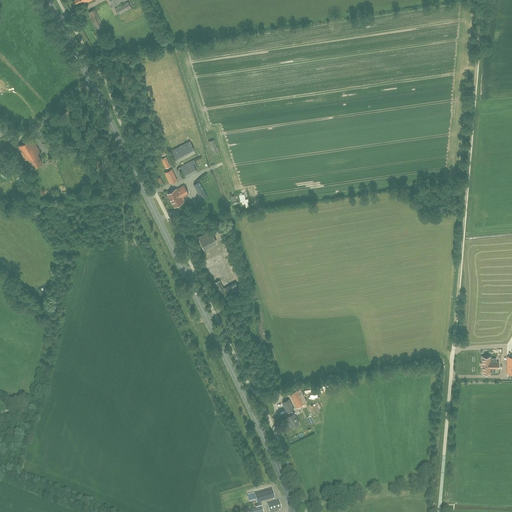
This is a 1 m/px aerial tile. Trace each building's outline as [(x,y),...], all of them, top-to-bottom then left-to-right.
[(118,15),(132,8),(128,2),(115,9),(118,15)] [(97,31),(103,28),(95,10),(88,13),(97,31)] [(33,168),(42,162),(37,154),(40,152),(32,138),(17,146),(25,161),(29,160),(33,168)] [(219,152),(214,140),(209,142),(213,154),(219,152)] [(194,150),(190,141),(172,150),(177,159),(194,150)] [(166,169),(171,166),(166,157),(161,160),(166,169)] [(192,161),(181,166),(186,178),(198,172),(192,161)] [(170,184),(177,181),(172,169),(165,173),(170,184)] [(202,201),(208,197),(199,182),(193,185),(202,201)] [(168,194),(172,200),(173,202),(172,202),(174,207),(184,201),(182,198),(189,194),(184,185),(177,190),(176,189),(168,194)] [(198,237),(205,250),(217,243),(211,231),(198,237)] [(219,280),(215,283),(222,297),(227,295),(226,295),(238,289),(235,283),(224,289),(219,280)] [(490,371),(491,371),(491,368),(499,368),(499,362),(491,362),(491,358),(490,358),(490,357),(482,357),(482,373),(490,373),(490,371)] [(290,393),(296,407),(303,404),(297,390),(290,393)] [(292,427),(299,424),(294,414),(293,414),(291,410),(294,409),(289,399),(282,403),(287,413),(288,412),(290,416),(287,417),(292,427)] [(274,498),(272,489),(254,494),(257,503),(274,498)] [(279,500),(267,504),(269,511),(273,511),(282,509),(279,500)]
